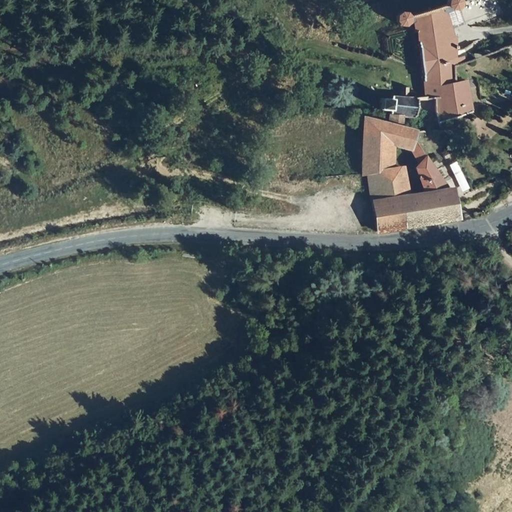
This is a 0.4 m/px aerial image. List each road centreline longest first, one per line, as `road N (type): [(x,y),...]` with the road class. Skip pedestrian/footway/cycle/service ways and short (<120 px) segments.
road 1 (track): [(210,234),(215,217),(295,221),(317,217),(318,209),(148,157),(197,105),(290,49),(296,36),(286,21),(239,0)]
road 2 (secondary): [(511,213),(484,229),(409,243),(161,233),(0,264)]
road 3 (track): [(0,211),(148,157)]
road 4 (track): [(290,49),(313,44),(413,76)]
